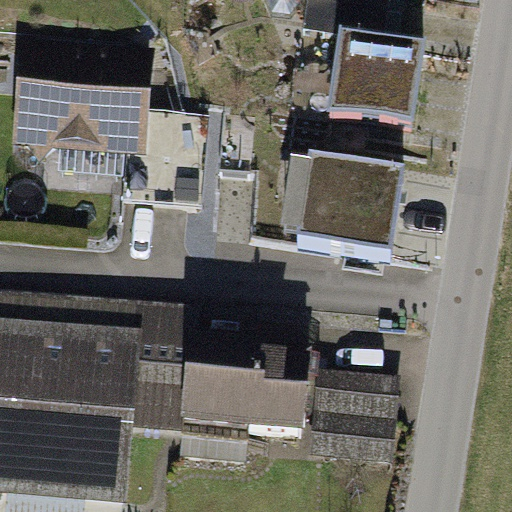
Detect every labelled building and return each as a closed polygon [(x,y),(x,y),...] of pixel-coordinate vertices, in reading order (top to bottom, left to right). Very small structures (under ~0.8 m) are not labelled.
[(152,62),(21,47),(8,153),(140,168),(152,62)] [(411,62),(326,50),(313,136),(398,148),(411,62)] [(323,172),(317,254),(407,261),(413,180),(323,172)] [(115,511),(132,344),(0,330),(0,511),(115,511)] [(316,364),(173,351),(164,445),(393,466),(400,388),(315,380),(316,364)]
